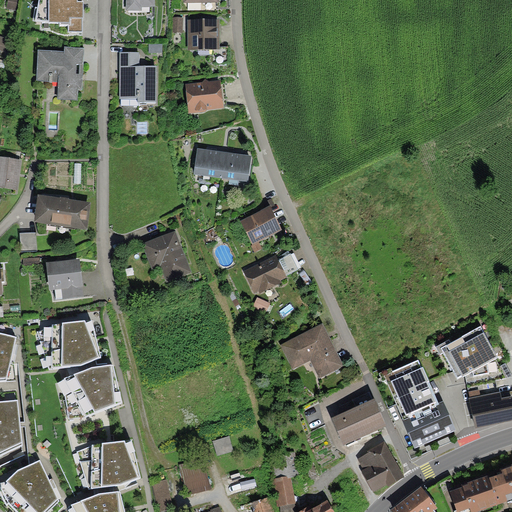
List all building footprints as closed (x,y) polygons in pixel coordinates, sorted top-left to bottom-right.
[(13,11),(15,0),(6,0),(5,10),(13,11)] [(40,0),(36,23),(49,23),(49,26),(69,26),(69,33),(82,32),(82,0),(40,0)] [(154,0),(127,0),(127,11),(142,11),(142,8),(155,8),(154,0)] [(183,19),(173,19),(172,33),(182,33),(183,19)] [(187,21),(187,51),(220,51),(220,21),(187,21)] [(148,45),(148,53),(162,54),(162,46),(148,45)] [(64,53),(39,52),(37,81),(60,82),(59,100),(76,101),(77,90),(82,90),(84,49),(64,48),(64,53)] [(156,104),(156,69),(139,69),(139,56),(121,55),(120,99),(140,99),(140,104),(156,104)] [(185,90),(187,113),(219,110),(217,87),(185,90)] [(226,155),(198,151),(194,177),(223,181),(226,155)] [(252,159),(226,155),(223,181),(248,184),(252,159)] [(22,160),(0,156),(0,186),(18,189),(22,160)] [(91,202),(38,194),(34,222),(87,230),(91,202)] [(269,210),(241,224),(255,253),(263,249),(260,244),(281,234),(269,210)] [(36,232),(20,233),(20,251),(37,251),(36,232)] [(163,282),(185,275),(171,235),(141,245),(150,270),(158,267),(163,282)] [(270,260),(243,274),(254,295),(281,281),(280,279),(297,270),(290,255),(272,264),(270,260)] [(64,261),(46,263),(49,289),(62,288),(63,299),(84,296),(80,259),(64,261)] [(267,306),(254,300),(251,308),(263,314),(267,306)] [(80,366),(101,357),(92,320),(86,323),(85,321),(53,326),(38,332),(49,369),(80,366)] [(343,367),(323,328),(281,349),(292,371),(310,362),(319,380),(343,367)] [(0,333),(0,381),(6,381),(11,362),(17,337),(0,333)] [(497,361),(482,334),(444,355),(459,382),(497,361)] [(393,370),(380,375),(383,383),(387,382),(417,451),(457,434),(444,404),(439,406),(420,362),(394,374),(393,370)] [(92,367),(60,381),(70,419),(86,416),(122,402),(113,365),(92,367)] [(469,398),(475,424),(511,417),(511,410),(509,396),(496,399),(495,393),(469,398)] [(21,425),(18,401),(0,402),(0,455),(23,446),(21,425)] [(373,404),(332,422),(343,448),(385,429),(373,404)] [(213,441),(217,457),(234,452),(229,436),(213,441)] [(92,445),(78,452),(88,488),(121,485),(140,478),(131,441),(125,443),(124,441),(92,445)] [(403,477),(382,442),(355,458),(364,473),(361,474),(371,491),(385,483),(387,486),(403,477)] [(269,457),(273,481),(277,507),(296,504),(291,479),(299,477),(295,453),(269,457)] [(184,477),(188,494),(210,489),(203,459),(179,464),(182,478),(184,477)] [(51,482),(40,460),(18,470),(6,481),(8,483),(0,490),(7,505),(9,503),(17,511),(57,511),(63,506),(51,482)] [(498,505),(511,499),(511,465),(501,469),(503,473),(488,478),(498,505)] [(477,511),(498,505),(488,478),(488,476),(468,483),(468,485),(450,491),(457,510),(454,511),(477,511)] [(158,510),(173,506),(166,479),(151,482),(158,510)] [(255,479),(240,482),(242,489),(256,486),(255,479)] [(422,487),(392,510),(392,511),(435,511),(434,511),(438,508),(422,487)] [(100,494),(69,506),(70,511),(124,511),(119,492),(100,494)] [(302,511),(331,511),(326,502),(319,506),(318,503),(302,511)] [(252,507),(252,511),(273,511),(272,503),(252,507)]
